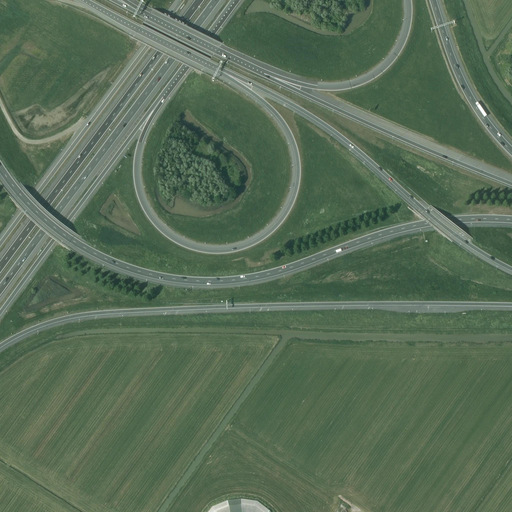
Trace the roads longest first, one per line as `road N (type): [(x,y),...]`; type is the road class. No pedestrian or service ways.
road 1 (motorway): [(0,167),(53,227),(97,255),(187,280),(266,275),(415,225),(511,219)]
road 2 (motorway): [(0,346),(91,313),(511,305)]
road 3 (motorway): [(220,69),(272,109),(296,153),(288,208),(251,244),(190,247),(146,210),(135,162),(162,96)]
road 4 (motorway): [(0,292),(216,0)]
road 5 (motorway): [(220,69),(343,137),(469,245),(511,269)]
road 6 (motorway): [(199,0),(0,268)]
road 7 (motorway): [(182,0),(0,244)]
road 8 (motorway): [(511,183),(262,74)]
road 9 (motorway): [(0,313),(162,96)]
road 10 (motorway): [(409,0),(403,43),(366,80),(329,88),(262,74)]
road 11 (motorway): [(511,150),(461,79),(433,0)]
road 12 (motorway): [(85,0),(220,69)]
road 13 (motorway): [(262,74),(135,12)]
